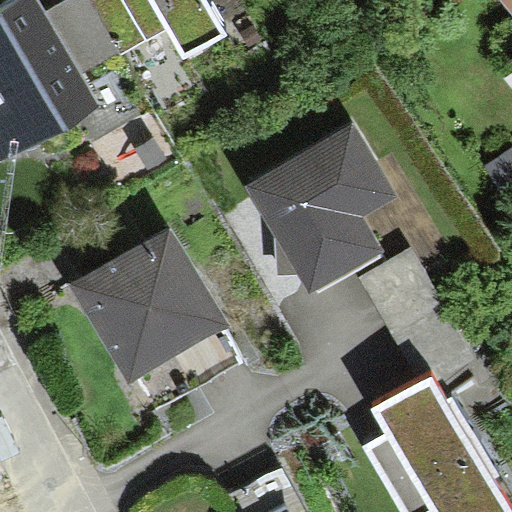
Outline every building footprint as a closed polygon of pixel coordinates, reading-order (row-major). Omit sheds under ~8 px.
[(40,0),(15,0),(0,9),(0,154),(2,159),(101,103),(83,73),(48,12),(40,0)] [(67,0),(48,12),(83,73),(121,51),(92,0),(67,0)] [(209,0),(92,0),(121,51),(172,22),(190,53),(228,32),(209,0)] [(397,192),(355,124),(253,186),(318,293),(386,252),(362,213),(397,192)] [(173,223),(70,283),(128,380),(140,373),(159,406),(238,360),(222,331),(232,325),(173,223)] [(413,251),(362,280),(424,383),(434,377),(440,388),(481,360),(413,251)] [(424,383),(377,410),(387,428),(366,439),(407,511),(425,511),(434,507),(437,511),(510,511),(440,388),(434,377),(424,383)]
